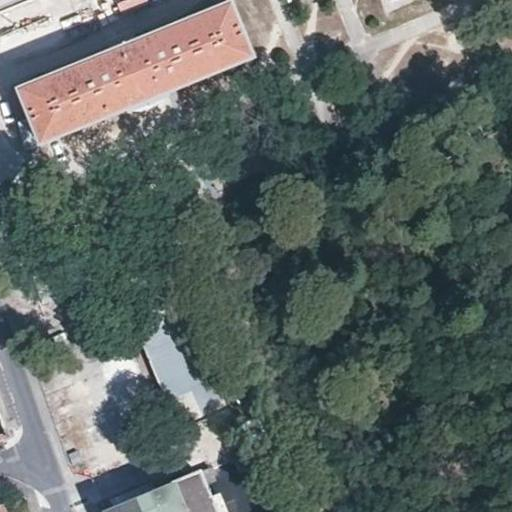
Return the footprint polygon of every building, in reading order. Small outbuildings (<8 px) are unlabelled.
[(0,0),(0,10),(25,0),(0,0)] [(38,144),(249,59),(227,4),(16,92),(38,144)] [(178,431),(230,410),(164,254),(119,273),(112,275),(178,431)] [(215,511),(200,473),(156,490),(106,511),(215,511)] [(150,478),(109,496),(114,507),(156,490),(150,478)]
